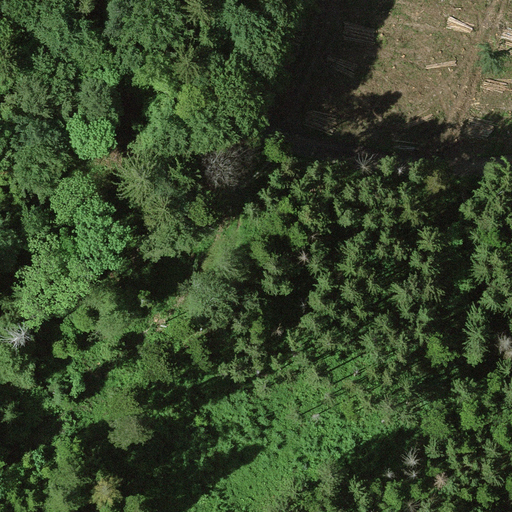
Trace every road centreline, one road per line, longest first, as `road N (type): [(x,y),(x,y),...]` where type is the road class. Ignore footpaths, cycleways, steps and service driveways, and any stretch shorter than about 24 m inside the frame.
road 1 (track): [(511,159),(459,166),(334,148),(140,87)]
road 2 (track): [(140,87),(0,49)]
